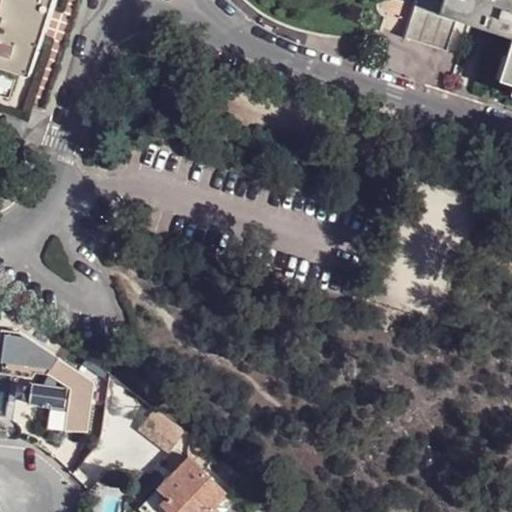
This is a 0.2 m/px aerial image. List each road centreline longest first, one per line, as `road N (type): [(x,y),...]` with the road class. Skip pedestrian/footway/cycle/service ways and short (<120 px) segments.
road 1 (unclassified): [(511,131),(225,32)]
road 2 (unclassified): [(102,46),(69,185),(40,219),(0,237)]
road 3 (unclassified): [(225,32),(145,14),(114,26),(102,46)]
